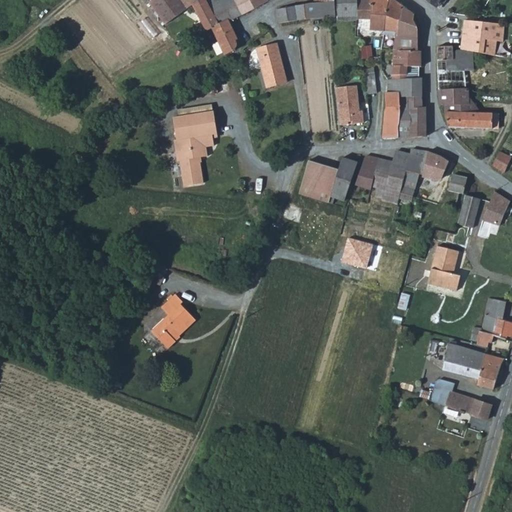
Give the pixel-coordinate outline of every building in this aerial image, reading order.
[(172,0),(150,0),(166,22),(182,11),(172,0)] [(172,0),(182,11),(199,0),(172,0)] [(209,0),(203,0),(196,4),(208,29),(213,27),(220,23),(210,1),(209,0)] [(212,0),(210,1),(220,23),(229,19),(232,18),(223,0),(212,0)] [(233,19),(244,14),(236,0),(223,0),(232,18),(233,19)] [(236,0),(244,14),(257,7),(253,0),(236,0)] [(326,22),(326,16),(331,15),(336,15),(336,0),(311,2),(297,5),(299,19),(314,17),(315,24),(326,22)] [(361,37),(362,37),(366,37),(366,30),(387,30),(387,19),(389,8),(390,0),(339,0),(339,19),(359,18),(361,37)] [(397,36),(396,49),(419,50),(418,28),(414,20),(415,14),(395,0),(390,0),(389,8),(387,19),(387,30),(386,34),(397,36)] [(278,9),(280,21),(299,19),(297,5),(278,9)] [(213,27),(220,39),(235,31),(229,19),(220,23),(213,27)] [(479,52),(502,55),(504,24),(467,20),(463,49),(479,52)] [(235,31),(220,39),(227,53),(237,49),(236,47),(238,43),(238,40),(239,39),(235,31)] [(288,82),(278,42),(257,48),(267,87),(288,82)] [(467,70),(479,71),(479,52),(463,49),(458,49),(458,46),(439,46),(439,71),(454,71),(455,69),(467,70)] [(397,65),(396,77),(420,77),(420,65),(423,65),(422,50),(419,50),(396,49),(391,49),(391,55),(395,55),(394,65),(397,65)] [(366,69),(368,80),(377,79),(376,68),(366,69)] [(468,88),(467,70),(455,69),(454,71),(439,71),(440,89),(468,88)] [(423,77),(420,77),(396,77),(391,78),(391,91),(401,91),(401,96),(410,96),(424,96),(423,77)] [(368,80),(369,94),(379,93),(377,79),(368,80)] [(335,88),(340,125),(363,122),(359,86),(335,88)] [(441,104),(445,104),(447,104),(471,103),(471,95),(471,88),(468,88),(440,89),(441,104)] [(400,125),(401,125),(401,96),(401,91),(391,91),(387,91),(387,109),(386,113),(384,138),(400,137),(400,125)] [(471,95),(471,103),(447,104),(447,111),(483,112),(472,95),(471,95)] [(424,107),(411,107),(410,96),(401,96),(401,125),(400,125),(400,137),(413,136),(413,122),(428,121),(427,107),(424,107)] [(424,96),(410,96),(411,107),(424,107),(424,96)] [(222,133),(218,109),(177,116),(181,138),(179,139),(180,150),(182,150),(188,184),(208,182),(205,161),(203,161),(203,156),(212,154),(211,146),(218,145),(217,133),(222,133)] [(500,126),(501,113),(483,112),(447,111),(452,127),(494,128),(500,126)] [(428,121),(413,122),(413,136),(428,135),(428,121)] [(410,171),(426,174),(430,151),(414,148),(413,153),(410,171)] [(385,197),(385,199),(400,203),(401,198),(414,201),(417,189),(404,185),(408,171),(410,171),(413,153),(401,151),(399,161),(381,158),(374,185),(380,187),(378,195),(385,197)] [(425,175),(437,178),(441,155),(438,154),(430,151),(426,174),(425,175)] [(508,171),(511,161),(511,155),(502,151),(496,165),(508,171)] [(368,155),(358,184),(373,189),(374,185),(381,158),(368,155)] [(441,155),(437,178),(442,179),(444,177),(452,160),(441,155)] [(347,201),(360,161),(344,156),(341,169),(333,196),(347,201)] [(315,197),(325,164),(311,160),(301,193),(315,197)] [(333,196),(341,169),(325,164),(315,197),(331,202),(333,196)] [(467,192),(471,178),(455,174),(452,189),(467,192)] [(486,219),(504,224),(511,203),(511,199),(497,190),(486,219)] [(476,227),(483,198),(468,195),(462,224),(476,227)] [(430,282),(459,290),(463,275),(453,272),(454,269),(457,269),(461,251),(439,245),(435,261),(430,282)] [(148,281),(155,284),(160,286),(165,276),(153,270),(148,281)] [(153,289),(155,284),(148,281),(146,286),(153,289)] [(181,304),(183,302),(176,294),(162,307),(169,315),(152,331),(168,349),(196,320),(181,304)] [(487,314),(505,319),(508,301),(490,298),(487,314)] [(511,320),(506,319),(505,319),(487,314),(483,331),(510,338),(510,335),(511,335),(511,320)] [(483,331),(482,331),(481,330),(478,344),(489,346),(488,348),(506,353),(510,338),(483,331)] [(450,342),(445,369),(481,378),(487,352),(450,342)] [(496,388),(506,357),(487,352),(481,378),(480,383),(496,388)] [(447,404),(489,418),(495,403),(481,397),(452,389),(451,395),(443,393),(441,399),(448,401),(447,404)]
